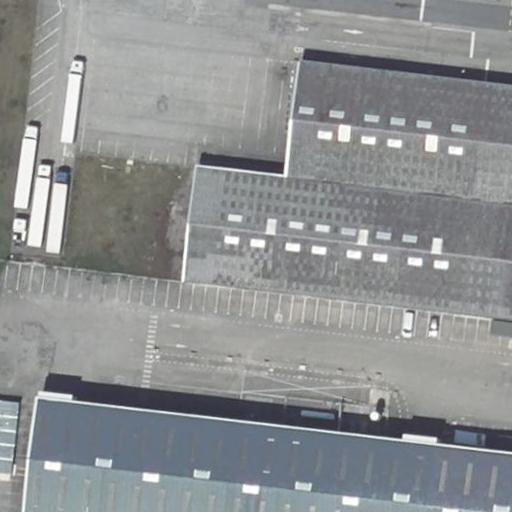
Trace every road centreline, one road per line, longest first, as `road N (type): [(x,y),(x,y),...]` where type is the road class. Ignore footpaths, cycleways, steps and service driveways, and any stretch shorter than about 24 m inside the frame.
road 1 (unknown): [(0,327),(511,387)]
road 2 (unknown): [(192,10),(511,44)]
